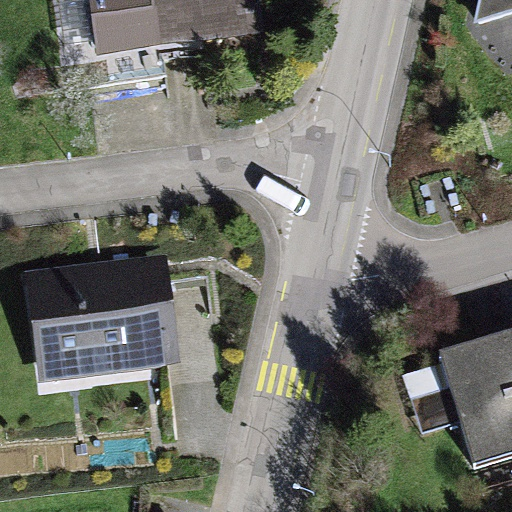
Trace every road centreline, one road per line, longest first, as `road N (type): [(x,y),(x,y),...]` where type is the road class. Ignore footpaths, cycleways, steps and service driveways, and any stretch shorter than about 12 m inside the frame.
road 1 (residential): [(0,198),(339,154)]
road 2 (residential): [(262,511),(307,296)]
road 3 (residential): [(307,296),(511,237)]
road 4 (residential): [(339,154),(374,0)]
road 5 (residential): [(307,296),(339,154)]
